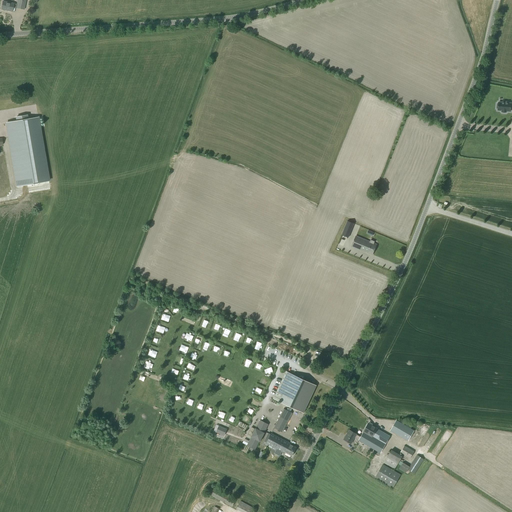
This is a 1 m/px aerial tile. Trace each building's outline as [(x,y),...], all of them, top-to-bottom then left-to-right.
[(24,10),(26,0),(17,0),(16,4),(14,4),(14,3),(2,1),(1,10),(12,12),(13,7),(24,10)] [(506,111),(510,112),(510,110),(511,109),(511,105),(511,106),(511,104),(507,103),(507,102),(503,102),(502,103),(498,102),(498,104),(497,104),(496,109),(498,109),(498,110),(502,111),(501,112),(506,112),(506,111)] [(0,119),(26,116),(24,107),(0,110),(0,119)] [(20,121),(8,123),(17,186),(49,181),(40,118),(25,120),(25,118),(20,119),(20,121)] [(354,224),(347,221),(342,235),(348,238),(354,224)] [(351,246),(372,255),(376,244),(374,243),(374,242),(370,240),(370,242),(356,236),(351,246)] [(171,366),(169,371),(175,374),(178,369),(171,366)] [(316,386),(286,372),(274,399),(304,413),(316,386)] [(292,414),(291,413),(283,409),(274,428),(282,432),(292,414)] [(245,439),(242,443),(249,447),(255,450),(259,441),(259,442),(264,433),(268,425),(260,420),(256,428),(255,428),(250,437),(251,437),(249,441),(245,439)] [(405,425),(396,420),(390,431),(408,441),(414,431),(412,429),(413,428),(405,424),(405,425)] [(368,424),(360,437),(359,440),(358,441),(380,454),(390,437),(368,424)] [(226,429),(219,426),(216,432),(224,436),(226,429)] [(355,438),(359,440),(360,437),(357,435),(349,430),(343,440),(351,444),(355,438)] [(266,444),(277,449),(274,455),(279,457),(282,452),(285,453),(292,456),(296,448),(290,444),(271,434),(270,434),(268,433),(264,442),(266,443),(266,444)] [(410,459),(414,451),(404,446),(400,453),(410,459)] [(383,463),(394,469),(402,456),(391,450),(383,463)] [(424,459),(417,455),(409,467),(407,470),(414,474),(424,459)] [(405,473),(407,470),(409,467),(403,463),(399,469),(405,473)] [(375,478),(392,489),(401,475),(383,464),(375,478)] [(208,494),(232,507),(236,500),(212,487),(208,494)] [(236,509),(242,511),(251,511),(253,508),(240,501),(236,509)]
